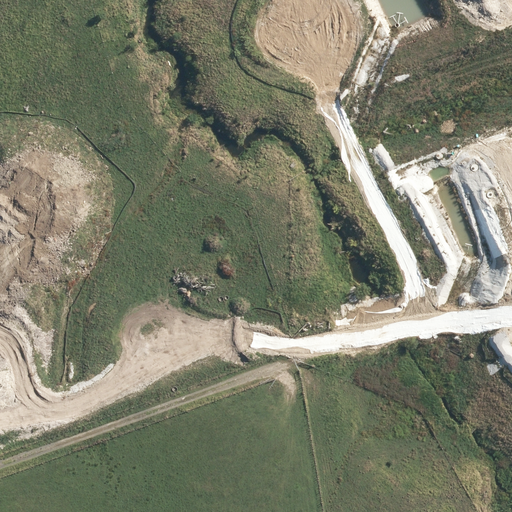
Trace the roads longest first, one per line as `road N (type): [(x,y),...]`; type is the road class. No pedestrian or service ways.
road 1 (track): [(387,324),(0,462)]
road 2 (unknown): [(511,377),(287,422)]
